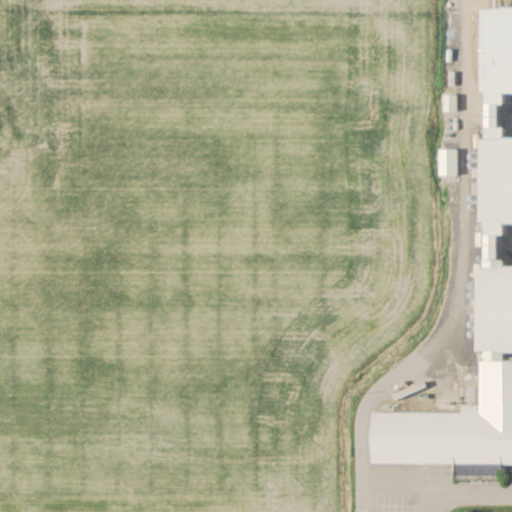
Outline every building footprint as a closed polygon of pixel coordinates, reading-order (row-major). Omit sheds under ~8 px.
[(511,33),(485,33),(485,80),(511,79),(511,33)] [(444,109),(455,109),(455,94),(444,94),(444,109)] [(511,110),(485,111),(485,157),(511,156),(511,110)] [(484,239),(511,238),(511,191),(485,192),(484,239)] [(511,270),(484,270),(483,317),(511,316),(511,270)] [(511,352),(492,352),(492,351),(484,351),(484,404),(462,404),(462,412),(372,411),(371,463),(455,464),(455,477),(502,477),(502,464),(511,464),(511,412),(511,399),(511,398),(511,352)]
